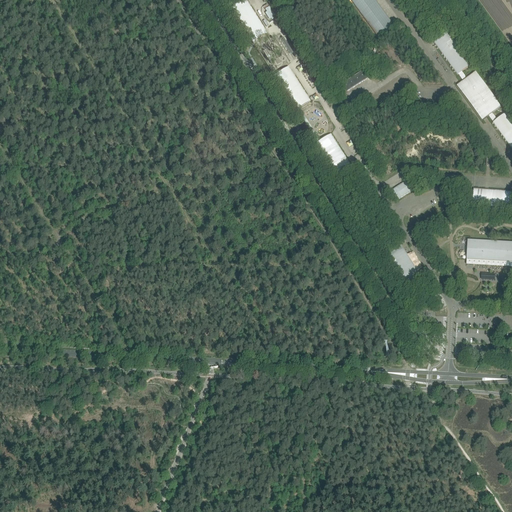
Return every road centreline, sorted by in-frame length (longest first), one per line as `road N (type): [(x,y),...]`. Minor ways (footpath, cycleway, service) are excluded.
road 1 (track): [(180,0),(341,261)]
road 2 (track): [(232,87),(0,151)]
road 3 (track): [(163,183),(48,0)]
road 4 (secondary): [(212,361),(0,349)]
road 5 (track): [(189,13),(0,101)]
road 6 (secondary): [(407,374),(212,361)]
road 7 (unclassified): [(154,511),(212,361)]
road 8 (track): [(61,353),(0,487)]
road 9 (track): [(424,389),(502,511)]
road 10 (track): [(74,270),(0,151)]
road 11 (track): [(74,270),(211,266)]
road 12 (track): [(341,261),(407,374)]
road 13 (track): [(341,261),(211,266)]
road 14 (track): [(163,183),(48,229)]
